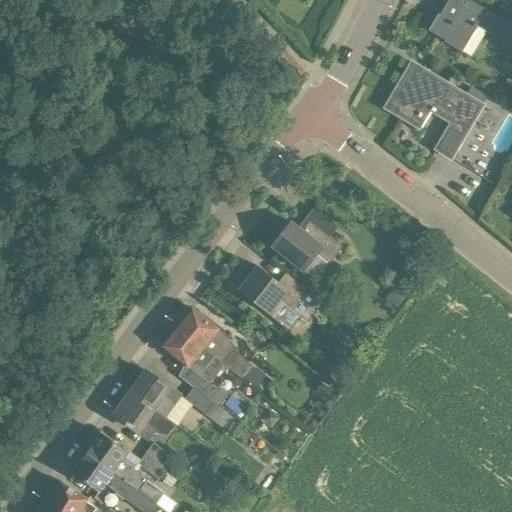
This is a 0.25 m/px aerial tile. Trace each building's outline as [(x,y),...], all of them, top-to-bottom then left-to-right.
[(429,32),(436,36),(444,41),(443,43),(461,54),(477,27),(505,44),(511,32),(511,26),(468,0),(467,0),(457,0),(456,2),(452,0),(448,0),(438,16),(439,17),(429,32)] [(421,71),(406,96),(398,91),(386,110),(420,133),(432,115),(452,128),(436,153),(451,164),(485,110),(421,71)] [(316,255),(329,265),(342,248),(309,222),(305,227),(306,227),(302,232),(291,223),(272,248),(303,272),(316,255)] [(299,303),(308,292),(285,274),(278,283),(257,267),(238,291),(269,316),(281,301),(293,310),(299,303)] [(406,294),(396,287),(387,300),(397,307),(406,294)] [(194,313),(195,311),(192,309),(191,310),(189,309),(184,314),(186,316),(176,329),(211,358),(226,340),(194,313)] [(343,321),(336,330),(350,342),(357,332),(343,321)] [(164,349),(196,376),(200,378),(191,389),(212,405),(216,409),(226,397),(209,383),(222,367),(211,358),(176,329),(166,341),(164,339),(161,344),(162,345),(160,347),(164,350),(164,349)] [(269,381),(251,366),(242,377),(261,392),(269,381)] [(175,407),(181,397),(145,372),(138,382),(137,381),(130,391),(131,392),(128,395),(152,412),(162,398),(175,407)] [(316,391),(325,397),(331,389),(322,382),(316,391)] [(212,405),(191,389),(184,398),(204,414),(212,405)] [(150,442),(156,433),(167,435),(173,427),(152,412),(128,395),(128,396),(127,395),(120,405),(121,405),(114,416),(150,442)] [(151,502),(151,501),(156,495),(143,485),(147,480),(122,462),(128,453),(101,434),(99,437),(97,435),(91,443),(93,445),(85,455),(151,502)] [(167,471),(174,461),(153,445),(145,456),(167,471)] [(72,474),(99,493),(105,486),(140,511),(155,511),(158,508),(151,502),(85,455),(80,463),(78,462),(72,470),(74,471),(72,474)] [(159,481),(167,471),(145,456),(138,465),(159,481)] [(92,511),(95,508),(87,503),(89,500),(63,483),(49,504),(62,511),(92,511)]
